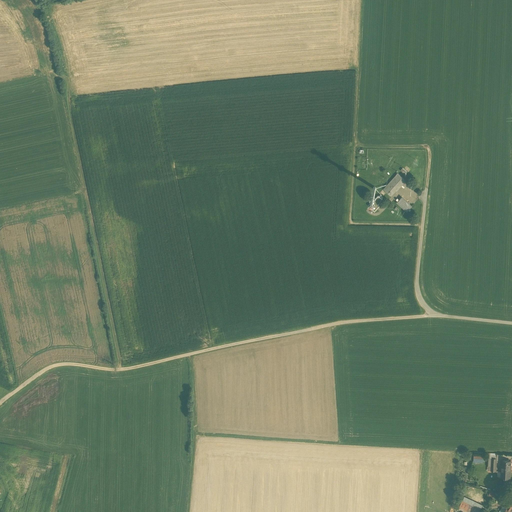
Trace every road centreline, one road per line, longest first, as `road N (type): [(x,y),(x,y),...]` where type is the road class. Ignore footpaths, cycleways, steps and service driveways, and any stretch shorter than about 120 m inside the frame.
road 1 (track): [(437,315),(347,322),(119,370),(53,366),(0,404)]
road 2 (track): [(33,0),(62,89),(122,369)]
road 3 (unclassified): [(511,324),(437,315),(424,303),(417,265),(427,146)]
road 4 (track): [(422,223),(350,219),(356,146),(427,146)]
